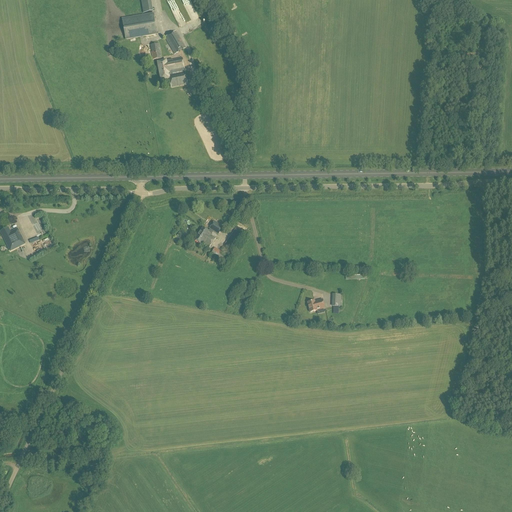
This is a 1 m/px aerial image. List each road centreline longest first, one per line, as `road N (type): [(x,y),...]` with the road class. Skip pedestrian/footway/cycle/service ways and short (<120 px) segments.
road 1 (unclassified): [(0,504),(139,193)]
road 2 (unclassified): [(511,182),(244,188)]
road 3 (primary): [(244,175),(511,172)]
road 4 (unclassified): [(0,188),(139,193)]
road 5 (primary): [(0,179),(139,176)]
